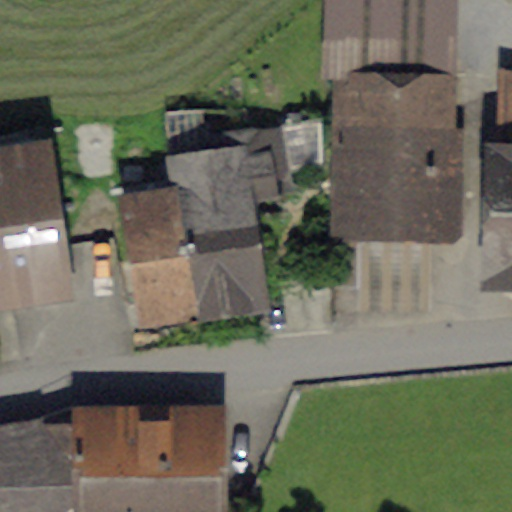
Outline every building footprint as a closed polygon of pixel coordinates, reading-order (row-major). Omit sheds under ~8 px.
[(344,79),(341,221),(442,225),(445,81),(344,79)] [(0,137),(0,169),(29,165),(30,175),(48,173),(41,127),(0,137)] [(207,157),(172,164),(195,305),(255,294),(247,244),(257,242),(248,189),(266,186),(267,192),(287,188),(277,128),(204,141),(207,157)] [(157,312),(195,305),(172,164),(170,164),(175,196),(124,204),(133,263),(149,261),(157,312)] [(30,175),(29,165),(0,169),(0,290),(47,283),(33,195),(30,175)] [(511,188),(500,188),(499,239),(511,239),(511,188)] [(212,511),(212,427),(36,429),(36,511),(212,511)] [(36,511),(36,429),(0,434),(0,511),(36,511)]
